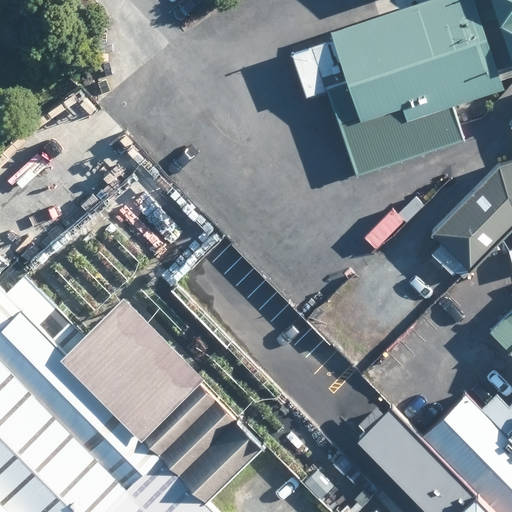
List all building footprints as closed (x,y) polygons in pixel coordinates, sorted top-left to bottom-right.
[(491,67),(511,60),(511,0),(419,0),(320,33),(337,82),(322,87),(351,175),(460,139),(448,103),(498,87),(491,67)] [(511,306),(490,328),(511,350),(511,118),(510,121),(511,126),(511,157),(502,162),(433,229),(443,239),(431,250),(453,272),(458,268),(465,275),(511,228),(511,306)] [(341,281),(401,224),(390,213),(331,269),(341,281)] [(106,309),(96,318),(84,331),(26,271),(7,289),(0,282),(0,511),(217,511),(206,500),(265,443),(200,377),(205,373),(124,291),(121,294),(112,303),(106,309)] [(432,511),(511,511),(511,399),(509,403),(497,391),(481,406),(467,392),(422,435),(391,404),(358,436),(432,511)]
